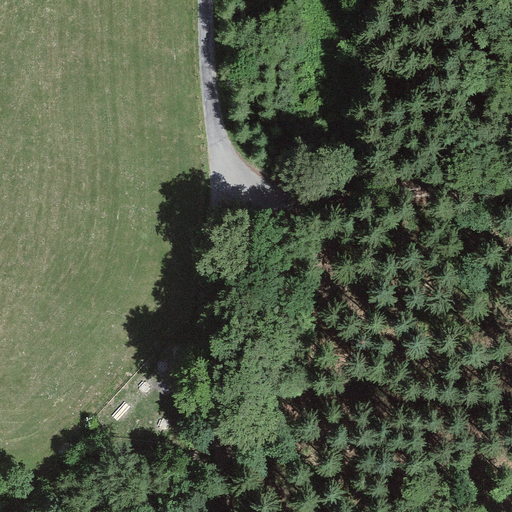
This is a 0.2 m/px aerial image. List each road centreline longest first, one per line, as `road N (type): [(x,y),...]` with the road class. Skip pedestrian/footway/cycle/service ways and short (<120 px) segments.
road 1 (track): [(235,511),(207,316),(223,170)]
road 2 (track): [(511,187),(285,198),(223,170)]
road 3 (unclassified): [(205,0),(223,170)]
